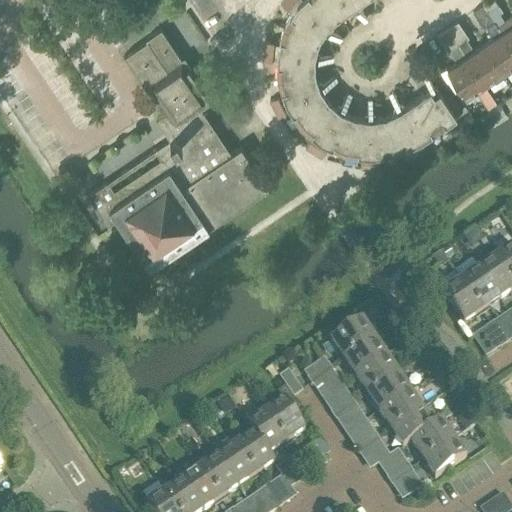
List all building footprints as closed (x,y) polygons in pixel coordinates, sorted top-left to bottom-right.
[(453,93),(451,95),(444,99),(435,86),(404,106),(388,113),(372,117),(360,116),(350,113),(338,106),(331,101),(326,95),(319,82),(316,71),(315,63),(315,54),(318,45),(322,36),(328,27),(341,15),(363,0),(283,0),(281,3),(288,9),(290,8),(294,11),(287,23),(282,35),(281,45),(274,44),(274,42),(266,41),(264,60),(272,61),(273,59),(279,60),(279,78),(285,95),(280,98),(279,96),(271,100),(280,117),(287,114),(286,112),(292,109),(303,126),(314,136),(315,136),(312,141),(311,140),(306,147),(323,158),(327,150),(326,149),(329,145),(345,152),(363,154),(363,159),(362,159),(362,168),(381,169),(381,159),(379,159),(379,154),(396,153),(426,138),(456,117),(455,116),(462,111),(463,111),(464,110),(453,93)] [(487,12),(488,12),(499,4),(496,0),(490,0),(482,5),(487,12)] [(511,65),(511,49),(487,12),(482,5),(474,11),(491,37),(481,43),(501,73),(511,65)] [(511,13),(496,24),(488,12),(487,12),(511,49),(511,13)] [(459,21),(447,29),(452,36),(456,43),(468,35),(464,28),(459,21)] [(115,190),(108,180),(88,195),(108,225),(117,219),(150,267),(269,187),(241,147),(229,155),(210,127),(213,125),(201,106),(211,99),(161,27),(146,37),(148,40),(125,55),(164,114),(157,119),(172,140),(156,151),(161,159),(115,190)] [(438,35),(443,42),(447,49),(456,43),(447,29),(438,35)] [(484,84),(501,73),(481,43),(464,55),(484,84)] [(484,84),(464,55),(445,68),(465,97),(484,84)] [(511,247),(496,258),(511,282),(511,247)] [(500,302),(511,294),(511,282),(496,258),(478,270),(500,302)] [(482,314),(500,302),(478,270),(460,282),(482,314)] [(464,327),(482,314),(460,282),(442,294),(464,327)] [(342,361),(374,339),(362,321),(329,343),(342,361)] [(493,339),(501,334),(494,324),(486,329),(493,339)] [(508,345),(501,334),(493,339),(500,350),(508,345)] [(354,379),(386,357),(374,339),(342,361),(354,379)] [(366,397),(398,374),(386,357),(354,379),(366,397)] [(329,366),(318,373),(323,380),(334,373),(329,366)] [(280,379),(294,400),(303,394),(289,373),(280,379)] [(323,380),(318,373),(307,380),(312,387),(323,380)] [(378,414),(410,392),(398,374),(366,397),(378,414)] [(390,432),(423,410),(410,392),(378,414),(390,432)] [(265,413),(287,446),(305,433),(283,401),(265,413)] [(352,401),(342,408),(347,415),(357,408),(352,401)] [(342,408),(331,415),(336,423),(347,415),(342,408)] [(422,435),(434,427),(423,410),(390,432),(402,450),(411,444),(423,436),(422,435)] [(269,458),(287,446),(265,413),(246,426),(252,435),(260,447),(261,446),(269,458)] [(423,462),(455,440),(442,422),(434,427),(422,435),(423,436),(411,444),(423,462)] [(274,465),(269,458),(261,446),(260,447),(252,435),(235,446),(256,477),(274,465)] [(376,436),(365,443),(370,450),(381,443),(376,436)] [(455,440),(423,462),(435,480),(467,458),(455,440)] [(370,450),(365,443),(355,450),(360,457),(370,450)] [(239,489),(256,477),(235,446),(217,458),(239,489)] [(298,455),(290,460),(298,471),(305,466),(298,455)] [(221,501),(239,489),(217,458),(199,470),(221,501)] [(312,477),(305,466),(298,471),(305,482),(312,477)] [(413,474),(408,466),(398,473),(403,481),(413,474)] [(201,511),(204,511),(221,501),(199,470),(182,482),(201,511)] [(403,481),(398,473),(387,481),(392,488),(403,481)] [(176,511),(201,511),(182,482),(164,494),(176,511)] [(246,502),(253,511),(273,511),(267,503),(274,498),(267,488),(246,502)] [(149,511),(176,511),(164,494),(146,506),(149,511)] [(267,503),(273,511),(277,511),(282,509),(274,498),(267,503)]
